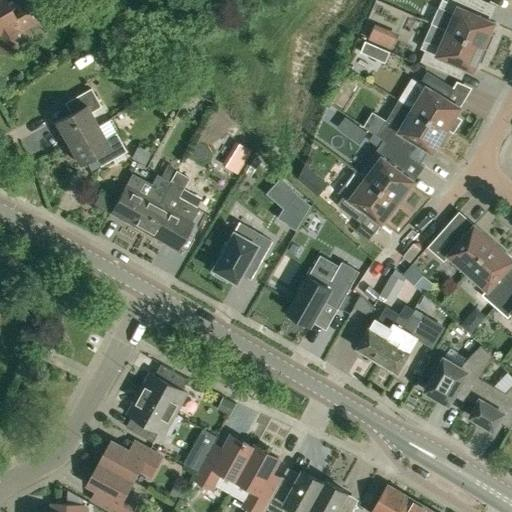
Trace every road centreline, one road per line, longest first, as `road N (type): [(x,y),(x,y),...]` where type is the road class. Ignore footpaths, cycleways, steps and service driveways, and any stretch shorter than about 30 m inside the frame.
road 1 (residential): [(0,487),(63,451),(149,292)]
road 2 (tertiary): [(369,417),(149,292)]
road 3 (tertiary): [(149,292),(0,214)]
road 4 (tertiary): [(511,493),(369,417)]
road 5 (tertiary): [(369,417),(494,511)]
road 6 (residential): [(392,261),(483,164)]
